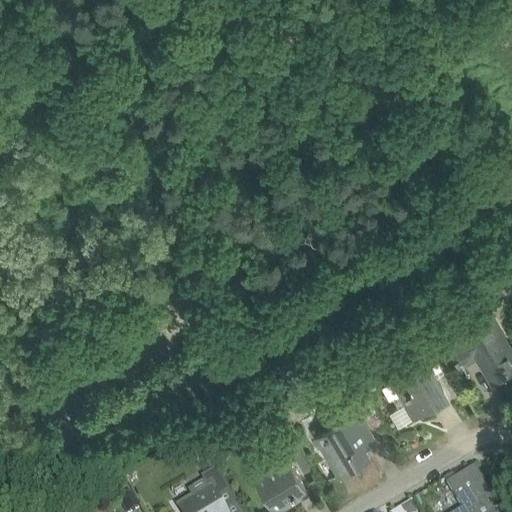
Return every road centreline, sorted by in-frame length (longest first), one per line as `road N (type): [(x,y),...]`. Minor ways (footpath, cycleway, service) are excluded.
road 1 (unclassified): [(0,486),(492,183),(511,183)]
road 2 (residential): [(511,435),(470,442),(353,511)]
